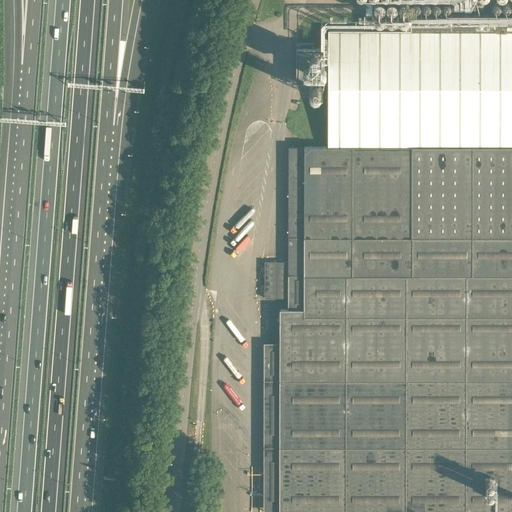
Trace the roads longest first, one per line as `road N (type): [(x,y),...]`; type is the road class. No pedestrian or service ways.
road 1 (motorway): [(49,511),(88,0)]
road 2 (motorway): [(61,0),(23,511)]
road 3 (motorway): [(76,511),(105,124)]
road 4 (motorway): [(28,66),(0,444)]
road 5 (motorway): [(105,124),(139,0)]
road 6 (motorway): [(105,124),(116,0)]
